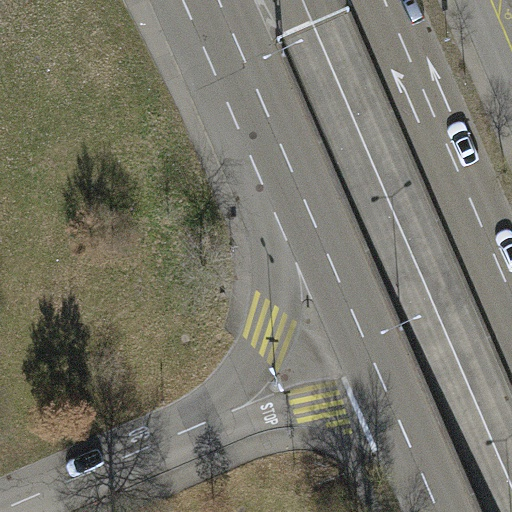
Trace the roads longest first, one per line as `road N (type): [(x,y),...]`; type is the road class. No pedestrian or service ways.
road 1 (primary): [(511,291),(387,5)]
road 2 (primary): [(297,183),(403,428)]
road 3 (unclassified): [(297,183),(268,330),(217,417)]
road 4 (unclassified): [(0,511),(217,417)]
road 5 (primary): [(220,0),(297,183)]
road 6 (unclassified): [(217,417),(323,411),(403,428)]
